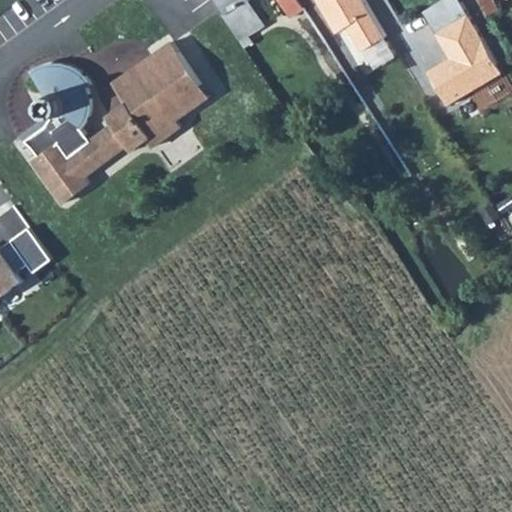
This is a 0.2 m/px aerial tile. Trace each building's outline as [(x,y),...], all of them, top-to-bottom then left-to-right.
[(231,0),(222,5),(225,12),(238,5),(235,0),(231,0)] [(225,12),(242,38),(266,23),(252,0),(246,0),(238,5),(225,12)] [(299,0),(280,0),(290,15),(304,7),(299,0)] [(321,0),(340,31),(350,25),(366,51),(389,37),(367,0),(321,0)] [(483,0),(490,12),(501,5),(497,0),(483,0)] [(510,71),(476,12),(440,32),(455,58),(432,71),(452,104),(510,71)] [(208,99),(171,45),(113,85),(127,104),(108,116),(113,124),(90,140),(81,127),(88,115),(89,106),(86,89),(91,87),(86,79),(74,69),(60,64),(45,65),(31,72),(47,93),(42,100),(41,106),(44,113),(50,116),(48,123),(24,139),(32,144),(38,153),(32,158),(62,200),(88,182),(84,176),(128,145),(132,151),(148,140),(151,144),(179,125),(177,120),(208,99)] [(511,192),(486,212),(502,234),(511,225),(511,192)] [(0,243),(0,303),(30,281),(22,271),(32,263),(15,240),(4,248),(0,243)]
